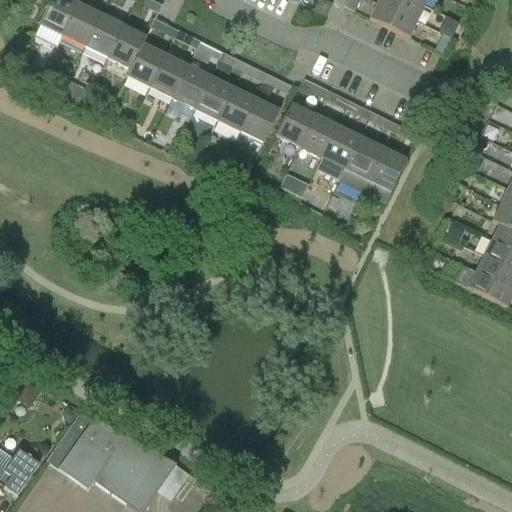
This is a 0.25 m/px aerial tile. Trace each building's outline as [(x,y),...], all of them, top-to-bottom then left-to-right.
[(62,38),(78,6),(65,0),(52,0),(39,27),(62,38)] [(154,3),(147,0),(137,0),(135,3),(136,4),(135,5),(150,12),(154,3)] [(380,0),(378,5),(417,24),(424,8),(408,0),(380,0)] [(417,24),(378,5),(370,22),(408,40),(417,24)] [(85,49),(101,17),(78,6),(62,38),(85,49)] [(108,61),(124,28),(101,17),(85,49),(108,61)] [(149,29),(151,30),(165,37),(169,29),(154,21),(149,29)] [(130,71),(146,39),(124,28),(108,61),(130,71)] [(174,40),(173,41),(188,48),(192,40),(177,32),(174,39),(174,40)] [(146,39),(130,71),(127,78),(150,90),(165,57),(144,47),(147,40),(146,39)] [(197,51),(196,52),(210,59),(214,51),(200,44),(196,51),(197,51)] [(219,62),(219,63),(233,70),(237,62),(222,55),(219,62)] [(172,101),(188,68),(165,57),(150,90),(172,101)] [(242,73),(241,74),(255,81),(260,73),(245,66),(241,73),(242,73)] [(195,112),(211,79),(188,68),(172,101),(195,112)] [(36,87),(39,80),(41,77),(33,73),(28,83),(36,87)] [(265,84),(264,85),(278,92),(282,84),(268,77),(264,84),(265,84)] [(217,123),(233,90),(211,79),(195,112),(217,123)] [(39,80),(36,87),(47,93),(50,86),(40,81),(39,80)] [(299,90),(315,98),(320,89),(304,81),(299,90)] [(240,134),(256,101),(233,90),(217,123),(240,134)] [(323,100),(323,101),(337,108),(341,100),(328,93),(324,101),(323,100)] [(263,145),(279,113),(256,101),(240,134),(263,145)] [(346,112),(345,112),(360,119),(364,111),(349,104),(345,112),(346,112)] [(292,106),(276,138),(299,150),(315,117),(292,106)] [(368,123),(383,130),(387,122),(372,115),(368,123)] [(105,124),(112,128),(115,121),(108,117),(105,124)] [(315,117),(299,150),(322,161),(338,128),(315,117)] [(395,126),(391,134),(405,141),(410,133),(395,126)] [(322,161),(344,172),(360,139),(338,128),(322,161)] [(344,172),(339,183),(361,194),(383,150),(360,139),(344,172)] [(384,206),(406,161),(383,150),(361,194),(384,206)] [(471,160),(467,170),(477,175),(481,165),(471,160)] [(498,208),(511,214),(511,194),(507,192),(506,192),(498,208)] [(511,214),(498,208),(490,224),(498,229),(498,227),(511,234),(511,214)] [(491,242),(511,252),(511,234),(498,227),(498,229),(491,242)] [(483,258),(511,272),(511,252),(491,242),(483,258)] [(475,274),(511,291),(511,272),(483,258),(475,274)] [(511,297),(511,291),(475,274),(467,290),(506,309),(511,297)] [(26,412),(38,396),(26,387),(15,403),(26,412)] [(92,485),(129,511),(144,511),(174,469),(93,422),(91,425),(79,416),(45,464),(87,493),(92,485)] [(0,450),(0,485),(17,498),(39,466),(19,451),(13,459),(0,450)]
